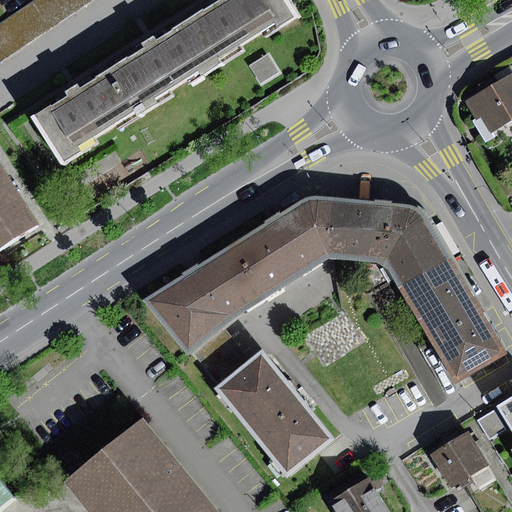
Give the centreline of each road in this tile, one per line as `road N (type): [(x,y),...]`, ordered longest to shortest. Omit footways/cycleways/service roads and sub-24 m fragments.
road 1 (secondary): [(350,113),(0,342)]
road 2 (residential): [(511,374),(386,448),(425,511)]
road 3 (residential): [(413,124),(490,242)]
